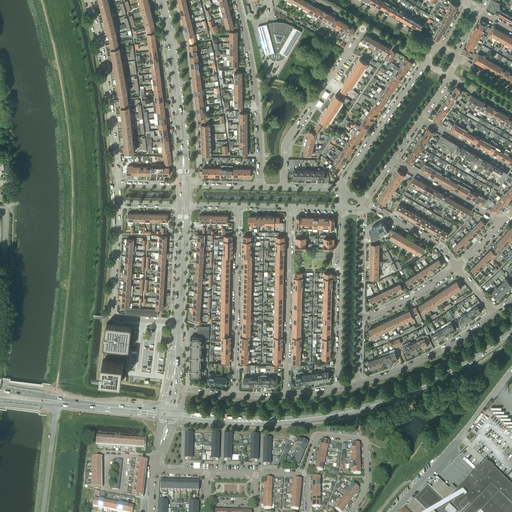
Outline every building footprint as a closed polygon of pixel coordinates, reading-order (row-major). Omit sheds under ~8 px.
[(486,9),(493,13),(499,3),(498,2),(494,0),(490,0),(486,8),(486,9)] [(140,3),(142,11),(150,9),(149,1),(140,3)] [(308,11),(312,4),(307,1),(303,8),(308,11)] [(380,8),(385,10),(389,3),(385,1),(380,8)] [(389,13),(393,6),(395,3),(395,2),(393,2),(391,5),(389,3),(385,10),(389,13)] [(448,7),(455,11),(458,6),(450,2),(449,4),(450,4),(448,7)] [(100,7),(102,14),(111,12),(109,4),(100,7)] [(308,11),(307,13),(306,15),(311,18),(312,16),(313,14),(317,7),(312,4),(308,11)] [(315,20),(321,9),(317,6),(317,7),(313,14),(315,16),(314,17),(315,18),(314,20),(315,20)] [(389,13),(393,15),(398,8),(393,6),(389,13)] [(448,9),(446,11),(454,16),(454,15),(455,12),(455,11),(448,7),(446,6),(445,8),(448,9)] [(393,15),(398,18),(402,11),(398,8),(393,15)] [(142,11),(144,18),(152,16),(150,9),(142,11)] [(321,19),(326,11),(321,9),(315,20),(316,21),(318,19),(319,17),(321,19)] [(326,11),(321,19),(324,20),(323,22),(325,23),(330,14),(326,11)] [(398,18),(402,20),(406,13),(402,11),(398,18)] [(442,14),(444,16),(451,20),(454,16),(446,11),(446,12),(447,12),(445,14),(443,12),(442,14)] [(102,14),(104,21),(113,19),(111,12),(102,14)] [(402,20),(406,23),(411,15),(406,13),(402,20)] [(406,23),(411,25),(415,18),(413,17),(414,14),(412,13),(411,15),(406,23)] [(330,24),(334,16),(330,14),(325,23),(323,25),(325,26),(327,24),(328,23),(330,24)] [(152,16),(144,18),(145,26),(154,23),(152,16)] [(331,29),(332,30),(339,19),(334,16),(330,24),(332,25),(332,27),(331,29)] [(444,16),(442,20),(449,24),(451,20),(444,16)] [(411,25),(415,28),(419,20),(415,18),(411,25)] [(104,21),(106,29),(114,26),(113,19),(104,21)] [(336,27),(339,29),(343,21),(339,19),(332,30),(333,31),(335,28),(335,29),(336,27)] [(480,19),(477,23),(485,28),(487,24),(480,19)] [(419,20),(415,28),(419,30),(424,23),(419,20)] [(442,20),(439,24),(446,28),(449,24),(442,20)] [(339,29),(343,31),(347,24),(343,21),(339,29)] [(274,58),(275,58),(274,60),(275,60),(276,60),(277,60),(278,60),(279,60),(280,60),(281,59),(282,59),(283,58),(284,57),(284,56),(285,56),(286,56),(288,53),(301,31),(293,27),(294,26),(293,27),(291,26),(289,25),(287,24),(284,23),(282,22),(280,22),(277,22),(275,22),(272,22),(270,23),(267,24),(266,23),(266,24),(258,26),(264,51),(265,50),(266,54),(270,53),(270,54),(270,55),(271,55),(271,56),(272,57),(273,57),(274,58)] [(437,28),(437,29),(444,33),(446,28),(439,24),(437,23),(436,25),(438,27),(437,29),(437,28)] [(476,24),(475,27),(483,32),(485,28),(477,23),(477,24),(476,24)] [(347,24),(343,31),(342,32),(341,35),(342,36),(345,32),(347,33),(351,26),(347,24)] [(108,36),(116,34),(114,26),(106,29),(108,36)] [(475,28),(473,32),(480,36),(483,32),(475,27),(474,27),(475,28)] [(489,35),(493,37),(497,29),(493,27),(489,35)] [(434,33),(441,37),(441,36),(442,36),(443,33),(444,33),(437,29),(435,31),(433,30),(432,32),(434,33)] [(493,37),(497,39),(501,32),(497,29),(493,37)] [(480,36),(473,32),(470,37),(473,39),(474,38),(478,40),(480,36)] [(497,39),(501,41),(505,34),(501,32),(497,39)] [(441,37),(434,33),(432,35),(431,35),(430,37),(438,41),(441,37)] [(116,34),(108,36),(109,42),(113,41),(113,42),(115,41),(115,42),(117,42),(116,34)] [(363,46),(365,44),(369,36),(366,34),(365,36),(364,36),(360,41),(359,43),(363,46)] [(501,41),(505,44),(509,36),(505,34),(501,41)] [(194,35),(187,36),(188,43),(195,41),(195,42),(196,42),(194,35)] [(365,44),(369,46),(373,39),(369,36),(365,44)] [(478,45),(476,43),(478,40),(474,38),(473,39),(470,37),(467,41),(475,45),(477,47),(478,45)] [(369,46),(373,48),(377,41),(373,39),(369,46)] [(109,42),(111,49),(118,48),(117,42),(115,42),(115,41),(113,42),(113,41),(109,42)] [(375,54),(376,53),(381,43),(377,41),(373,48),(375,50),(373,53),(375,54)] [(475,45),(467,41),(465,45),(464,45),(472,50),(474,48),(475,49),(477,47),(475,45)] [(379,52),(381,53),(385,46),(381,43),(376,53),(377,54),(379,52)] [(463,49),(470,54),(472,50),(464,45),(463,48),(463,49)] [(385,46),(381,53),(384,55),(382,58),(383,59),(390,48),(385,46)] [(111,49),(112,57),(121,55),(119,48),(118,48),(111,49)] [(383,63),(385,64),(389,58),(391,60),(396,52),(391,49),(388,55),(385,60),(385,59),(383,63)] [(470,54),(463,49),(460,53),(468,58),(470,54)] [(473,61),(477,63),(482,56),(478,53),(473,61)] [(112,57),(113,64),(122,63),(121,55),(112,57)] [(477,63),(482,66),(486,58),(482,56),(477,63)] [(404,59),(403,61),(410,66),(413,62),(407,58),(406,57),(405,57),(403,59),(404,59)] [(355,65),(362,70),(367,63),(359,58),(355,65)] [(482,66),(486,68),(490,60),(486,58),(482,66)] [(486,68),(490,70),(494,63),(490,60),(486,68)] [(403,61),(400,65),(407,70),(410,66),(403,61)] [(113,64),(115,72),(123,70),(122,63),(113,64)] [(490,70),(494,72),(498,65),(494,63),(490,70)] [(392,66),(397,69),(404,74),(407,70),(400,65),(399,68),(393,64),(392,66)] [(351,71),(358,76),(362,70),(355,65),(351,71)] [(494,72),(498,75),(502,67),(498,65),(494,72)] [(498,75),(502,77),(506,70),(502,67),(498,75)] [(397,69),(395,73),(402,78),(404,74),(397,69)] [(115,72),(116,79),(124,78),(123,70),(115,72)] [(502,77),(506,79),(510,72),(506,70),(502,77)] [(348,76),(355,81),(358,76),(351,71),(348,76)] [(390,76),(392,78),(399,82),(402,78),(395,73),(392,72),(390,76)] [(391,79),(389,82),(396,86),(399,82),(392,78),(390,76),(387,74),(386,76),(391,79)] [(343,83),(344,84),(350,88),(355,81),(348,76),(343,83)] [(116,79),(117,87),(126,85),(124,78),(116,79)] [(384,84),(386,86),(393,90),(396,86),(389,82),(387,80),(384,84)] [(119,94),(126,93),(127,93),(126,85),(117,87),(119,94)] [(386,86),(383,90),(390,95),(393,90),(386,86)] [(456,86),(454,90),(461,94),(462,92),(463,93),(465,91),(462,89),(462,90),(459,88),(456,86)] [(350,88),(348,91),(355,95),(353,98),(356,99),(359,94),(350,88)] [(383,90),(382,92),(377,89),(376,90),(377,91),(381,94),(388,99),(390,95),(383,90)] [(450,93),(457,98),(460,94),(461,95),(461,94),(454,90),(453,91),(452,90),(450,93)] [(380,95),(378,98),(385,103),(388,99),(381,94),(377,91),(376,93),(380,95)] [(126,93),(119,94),(120,100),(123,99),(124,100),(125,100),(125,101),(128,101),(126,93)] [(366,95),(363,93),(357,101),(361,104),(366,95)] [(450,93),(447,97),(454,102),(457,98),(450,93)] [(335,95),(330,102),(338,107),(343,100),(337,96),(335,95)] [(467,106),(468,103),(471,105),(475,97),(471,95),(465,105),(467,106)] [(345,97),(343,100),(352,106),(355,101),(353,99),(351,101),(345,97)] [(370,99),(372,100),(382,107),(385,103),(378,98),(376,100),(371,97),(370,99)] [(451,107),(451,106),(455,108),(457,104),(454,102),(447,97),(444,102),(451,107)] [(472,108),(473,106),(475,107),(479,99),(475,97),(471,105),(470,107),(472,108)] [(475,107),(479,109),(483,102),(479,99),(475,107)] [(382,107),(372,100),(371,102),(374,104),(372,106),(379,111),(382,107)] [(330,102),(327,107),(334,112),(338,107),(330,102)] [(444,102),(441,106),(448,111),(451,107),(444,102)] [(479,109),(478,111),(480,112),(481,110),(483,112),(488,104),(483,102),(479,109)] [(486,113),(485,115),(486,116),(487,114),(492,107),(488,104),(483,112),(486,113)] [(120,107),(121,115),(130,114),(129,106),(128,106),(121,107),(120,107)] [(379,111),(372,106),(369,110),(376,115),(379,111)] [(448,111),(441,106),(438,110),(445,115),(447,113),(452,116),(453,114),(448,111)] [(327,107),(324,112),(331,117),(334,112),(327,107)] [(492,107),(487,114),(486,116),(488,117),(489,115),(492,116),(496,109),(492,107)] [(496,109),(492,116),(494,118),(491,121),(494,122),(494,121),(500,111),(496,109)] [(366,115),(373,120),(376,115),(369,110),(366,115)] [(437,114),(436,115),(443,120),(443,119),(445,115),(438,110),(438,111),(436,113),(437,114)] [(496,122),(497,120),(500,121),(504,114),(500,111),(494,121),(496,122)] [(319,120),(325,124),(326,125),(331,117),(324,112),(319,120)] [(373,120),(366,115),(363,113),(361,117),(362,118),(363,119),(370,124),(373,120)] [(121,115),(122,123),(131,122),(130,114),(121,115)] [(504,114),(500,121),(502,122),(500,127),(501,128),(504,123),(508,116),(504,114)] [(443,120),(436,115),(433,119),(437,121),(440,123),(442,124),(443,123),(442,122),(443,120)] [(504,127),(506,124),(508,126),(511,118),(508,116),(504,123),(502,126),(504,127)] [(360,123),(367,128),(370,124),(363,119),(360,123)] [(455,132),(459,125),(460,123),(462,120),(460,119),(458,123),(458,122),(457,124),(455,123),(451,129),(455,132)] [(319,120),(312,132),(316,133),(319,133),(325,124),(319,120)] [(122,123),(123,130),(131,129),(131,122),(122,123)] [(360,123),(359,125),(355,123),(354,124),(355,125),(365,132),(367,128),(360,123)] [(459,134),(463,128),(464,125),(460,123),(459,125),(455,132),(459,134)] [(201,124),(201,134),(210,134),(210,124),(201,124)] [(463,136),(467,130),(469,126),(470,125),(468,124),(465,129),(463,128),(459,134),(463,136)] [(352,129),(362,136),(365,132),(355,125),(352,129)] [(463,136),(468,139),(471,132),(473,128),(469,126),(467,130),(463,136)] [(428,128),(425,131),(431,136),(432,136),(433,134),(435,134),(436,132),(434,131),(433,131),(431,129),(430,130),(428,128)] [(123,130),(123,138),(132,137),(131,129),(123,130)] [(349,133),(359,140),(362,136),(352,129),(349,133)] [(424,132),(422,135),(429,140),(431,136),(425,131),(424,132)] [(349,133),(348,132),(347,134),(351,136),(350,139),(357,144),(359,140),(349,133)] [(471,132),(468,139),(472,141),(476,133),(474,132),(473,133),(471,132)] [(484,148),(488,142),(489,139),(487,138),(489,134),(487,133),(484,138),(480,146),(484,148)] [(201,134),(201,144),(210,144),(210,134),(201,134)] [(421,135),(419,138),(426,143),(431,146),(432,145),(429,143),(427,142),(429,139),(429,140),(422,135),(421,135)] [(441,146),(442,144),(445,138),(441,135),(437,142),(436,143),(441,146)] [(123,138),(124,145),(133,144),(132,137),(123,138)] [(479,137),(476,143),(480,146),(484,138),(482,137),(482,138),(479,137)] [(426,143),(419,138),(416,143),(423,148),(426,143)] [(346,142),(354,148),(357,144),(350,139),(348,141),(347,140),(346,142)] [(488,142),(484,148),(488,151),(494,141),(492,140),(490,143),(488,142)] [(492,153),(496,146),(498,144),(494,141),(488,151),(492,153)] [(344,147),(351,152),(354,148),(346,142),(344,144),(346,145),(344,147)] [(451,151),(451,150),(454,151),(458,145),(453,142),(449,150),(451,151)] [(416,143),(412,148),(419,153),(422,154),(423,152),(424,150),(422,149),(423,148),(416,143)] [(133,144),(124,145),(125,153),(134,152),(133,144)] [(210,144),(201,144),(202,155),(211,154),(210,144)] [(492,153),(496,155),(501,147),(502,146),(499,145),(498,148),(496,146),(492,153)] [(344,147),(341,151),(348,156),(351,152),(344,147)] [(462,147),(458,153),(457,155),(459,156),(460,154),(462,156),(466,149),(462,147)] [(504,151),(500,158),(505,160),(509,152),(511,148),(510,147),(508,151),(507,151),(506,152),(504,151)] [(410,152),(417,157),(417,156),(419,154),(421,155),(422,154),(419,153),(412,148),(410,152)] [(341,151),(339,155),(346,160),(348,156),(341,151)] [(408,155),(408,156),(414,161),(415,161),(414,160),(417,157),(410,152),(408,155)] [(473,165),(474,163),(478,156),(474,154),(470,160),(469,163),(473,165)] [(323,164),(325,162),(327,159),(325,158),(321,155),(319,158),(320,159),(319,160),(322,164),(323,164)] [(333,155),(332,156),(343,163),(346,160),(339,155),(337,157),(336,156),(336,157),(333,155)] [(335,161),(333,163),(340,168),(343,163),(332,156),(331,157),(334,159),(333,160),(335,161)] [(414,161),(408,156),(405,160),(408,163),(408,162),(412,165),(412,164),(413,165),(414,164),(413,163),(414,161)] [(486,161),(482,159),(478,165),(477,167),(481,170),(482,169),(486,161)] [(421,170),(425,172),(429,166),(431,162),(430,161),(427,165),(425,163),(421,170)] [(483,170),(484,168),(486,170),(490,163),(486,161),(482,169),(483,170)] [(425,172),(429,175),(433,168),(435,164),(431,162),(429,166),(425,172)] [(340,168),(333,163),(330,168),(336,173),(340,168)] [(489,175),(490,173),(491,172),(494,166),(490,163),(486,170),(485,172),(489,175)] [(429,175),(434,177),(437,170),(439,166),(435,164),(433,168),(429,175)] [(441,173),(439,172),(442,168),(439,166),(437,170),(434,177),(438,179),(441,173)] [(494,166),(491,172),(490,173),(492,175),(493,173),(495,175),(498,168),(494,166)] [(391,186),(395,188),(404,174),(397,170),(387,184),(387,185),(390,188),(391,186)] [(442,182),(445,175),(447,171),(446,170),(444,174),(441,173),(438,179),(442,182)] [(501,182),(503,179),(507,173),(502,170),(499,177),(498,178),(497,179),(501,182)] [(318,171),(318,179),(324,179),(324,178),(327,178),(328,172),(324,172),(324,171),(318,171)] [(446,184),(450,186),(454,180),(455,177),(451,175),(450,177),(446,184)] [(450,186),(454,189),(458,182),(459,180),(455,177),(454,180),(450,186)] [(417,191),(419,188),(422,182),(418,180),(413,188),(417,191)] [(454,189),(458,191),(462,185),(463,182),(459,180),(458,182),(454,189)] [(417,191),(421,193),(426,184),(422,182),(419,188),(417,191)] [(458,191),(462,193),(467,184),(463,182),(462,185),(458,191)] [(424,191),(427,193),(430,187),(426,184),(421,193),(420,196),(421,196),(424,191)] [(462,193),(466,196),(471,187),(467,184),(462,193)] [(377,199),(384,204),(394,189),(395,188),(391,186),(390,188),(387,185),(377,199)] [(426,199),(428,200),(434,189),(430,187),(427,193),(429,194),(426,199)] [(433,196),(435,197),(438,191),(434,189),(428,200),(430,201),(433,196)] [(434,204),(436,205),(442,194),(438,191),(435,197),(437,199),(434,204)] [(474,200),(478,194),(480,192),(480,191),(479,191),(478,192),(477,191),(476,193),(474,192),(470,198),(474,200)] [(504,193),(501,196),(507,202),(510,199),(504,193)] [(439,203),(442,204),(443,202),(447,196),(442,194),(436,205),(438,206),(439,203)] [(444,206),(446,207),(451,198),(447,196),(443,202),(442,204),(444,206)] [(501,196),(498,200),(504,206),(507,202),(501,196)] [(449,205),(451,207),(455,200),(451,198),(446,207),(447,208),(449,205)] [(491,200),(489,204),(491,207),(489,209),(496,213),(498,213),(501,209),(494,203),(492,202),(491,200)] [(498,200),(494,203),(501,209),(504,206),(498,200)] [(458,214),(459,211),(463,205),(459,203),(454,211),(455,212),(456,212),(458,214)] [(395,210),(400,213),(404,206),(402,205),(402,206),(399,204),(395,210)] [(461,218),(462,216),(467,207),(463,205),(459,211),(462,213),(458,219),(460,220),(461,218)] [(400,213),(405,216),(409,210),(406,208),(406,207),(404,206),(400,213)] [(467,207),(462,216),(461,218),(462,219),(463,217),(465,214),(467,216),(471,210),(467,207)] [(405,216),(410,219),(414,212),(412,211),(412,212),(409,210),(405,216)] [(410,219),(415,222),(419,216),(416,214),(416,213),(414,212),(410,219)] [(415,222),(420,225),(424,218),(422,216),(422,217),(419,216),(415,222)] [(420,225),(425,227),(429,221),(426,220),(426,219),(424,218),(420,225)] [(481,219),(477,224),(482,228),(486,224),(481,219)] [(425,227),(430,230),(434,223),(432,222),(432,223),(429,221),(425,227)] [(375,225),(383,239),(385,242),(386,244),(389,237),(387,236),(389,237),(393,230),(390,228),(388,230),(384,223),(382,224),(381,222),(375,225)] [(430,230),(435,233),(439,227),(437,226),(437,225),(434,223),(430,230)] [(477,224),(473,228),(478,232),(482,228),(477,224)] [(370,243),(379,243),(385,242),(383,239),(375,225),(370,229),(371,230),(369,231),(373,238),(370,240),(370,243)] [(435,233),(440,236),(444,229),(442,228),(442,229),(439,227),(435,233)] [(473,228),(469,232),(474,236),(478,232),(473,228)] [(444,229),(440,236),(445,239),(449,233),(446,231),(446,230),(444,229)] [(394,230),(393,230),(389,237),(405,246),(409,239),(394,230)] [(469,232),(465,235),(470,240),(474,236),(469,232)] [(509,242),(511,240),(511,238),(506,233),(503,236),(509,242)] [(465,235),(461,240),(466,244),(470,240),(465,235)] [(500,240),(506,246),(508,247),(509,246),(507,244),(509,242),(503,236),(500,240)] [(424,248),(409,239),(405,246),(420,255),(424,248)] [(461,240),(457,244),(462,248),(466,244),(461,240)] [(500,240),(496,243),(503,249),(506,246),(500,240)] [(370,243),(370,261),(378,261),(379,243),(370,243)] [(503,249),(496,243),(493,247),(499,253),(500,254),(502,252),(501,251),(503,249)] [(462,248),(457,244),(453,248),(458,253),(462,248)] [(493,247),(487,253),(492,258),(495,254),(497,256),(499,253),(493,247)] [(487,253),(483,257),(488,262),(492,258),(487,253)] [(483,257),(479,261),(484,266),(488,262),(483,257)] [(439,259),(434,262),(438,268),(442,265),(439,259)] [(378,261),(370,261),(369,279),(378,279),(378,261)] [(479,261),(475,265),(480,270),(484,266),(479,261)] [(434,262),(429,265),(433,271),(438,268),(434,262)] [(429,265),(424,268),(428,274),(433,271),(429,265)] [(480,270),(475,265),(470,269),(475,274),(480,270)] [(424,268),(419,271),(423,277),(428,274),(424,268)] [(419,271),(415,275),(419,280),(423,277),(419,271)] [(415,275),(410,278),(414,284),(419,280),(415,275)] [(494,280),(492,277),(484,284),(486,287),(494,280)] [(414,284),(410,278),(405,281),(409,287),(414,284)] [(504,281),(501,283),(507,290),(511,286),(505,278),(503,280),(504,281)] [(456,281),(444,289),(448,296),(461,288),(456,281)] [(400,283),(395,286),(398,292),(403,290),(400,283)] [(501,283),(497,287),(503,294),(507,290),(501,283)] [(395,286),(390,288),(393,295),(398,292),(395,286)] [(497,287),(496,286),(494,289),(495,290),(491,292),(497,299),(503,294),(497,287)] [(390,288),(385,291),(387,297),(393,295),(390,288)] [(444,289),(431,297),(436,304),(448,296),(444,289)] [(385,291),(379,293),(382,300),(387,297),(385,291)] [(379,293),(374,296),(377,302),(382,300),(379,293)] [(377,302),(374,296),(369,298),(370,301),(369,302),(370,304),(372,304),(372,305),(377,302)] [(436,304),(431,297),(418,306),(423,313),(436,304)] [(472,308),(472,309),(477,315),(482,312),(477,305),(476,303),(471,306),(472,308)] [(416,307),(409,310),(412,317),(419,314),(416,307)] [(472,309),(467,312),(472,318),(477,315),(472,309)] [(409,310),(396,316),(399,324),(413,318),(412,317),(409,310)] [(467,312),(463,315),(467,322),(472,318),(467,312)] [(467,322),(463,315),(458,319),(462,325),(467,322)] [(396,316),(382,323),(386,331),(399,324),(396,316)] [(445,324),(446,326),(450,333),(455,330),(450,321),(445,324)] [(386,331),(382,323),(368,329),(372,337),(386,331)] [(102,360),(100,378),(121,381),(122,378),(126,379),(126,374),(125,374),(125,372),(126,371),(127,371),(128,363),(129,347),(131,329),(129,329),(129,326),(119,325),(108,324),(108,326),(105,326),(103,344),(102,360)] [(189,376),(201,377),(201,337),(209,338),(209,327),(197,326),(197,337),(190,337),(189,376)] [(446,326),(441,329),(445,336),(450,333),(446,326)] [(441,329),(436,332),(440,339),(445,336),(441,329)] [(440,339),(436,332),(431,335),(435,342),(437,340),(438,342),(440,340),(440,339)] [(420,336),(418,337),(423,348),(428,345),(427,343),(430,342),(427,337),(424,338),(421,339),(420,336)] [(417,341),(414,343),(417,350),(423,348),(418,337),(416,338),(417,341)] [(413,340),(407,342),(412,353),(417,350),(414,343),(413,340)] [(412,353),(407,342),(402,345),(407,355),(412,353)] [(395,352),(389,354),(392,361),(398,359),(397,358),(399,358),(398,354),(396,355),(395,352)] [(389,354),(384,356),(387,363),(392,361),(389,354)] [(384,356),(379,358),(381,365),(387,363),(384,356)] [(379,358),(373,360),(376,367),(381,365),(379,358)] [(376,367),(373,360),(368,362),(369,366),(368,367),(369,369),(370,369),(376,367)] [(321,366),(322,371),(324,380),(329,379),(328,374),(329,374),(329,373),(328,372),(328,371),(325,372),(324,366),(329,364),(328,361),(321,363),(321,366)] [(185,443),(193,443),(193,434),(185,434),(185,443)] [(212,443),(219,444),(220,435),(212,435),(212,443)] [(251,436),(250,445),(258,445),(259,436),(251,436)] [(263,439),(263,448),(271,448),(271,440),(263,439)] [(295,448),(296,449),(304,452),(306,448),(298,445),(296,444),(295,448)] [(293,453),(294,454),(302,457),(304,452),(296,449),(295,448),(293,453)] [(192,461),(193,451),(185,451),(185,460),(192,461)] [(219,452),(212,452),(211,461),(219,461),(219,452)] [(292,453),(290,458),(300,462),(302,457),(294,454),(293,453),(292,453)] [(300,462),(290,458),(288,462),(294,465),(298,466),(300,462)] [(137,460),(136,468),(145,469),(146,461),(137,460)] [(511,511),(511,486),(489,465),(488,465),(487,465),(486,464),(485,465),(484,465),(481,468),(480,468),(479,467),(470,477),(456,491),(452,487),(449,491),(442,484),(439,481),(431,490),(428,487),(414,501),(403,511),(511,511)] [(350,486),(349,488),(356,493),(359,489),(353,485),(351,487),(350,486)] [(143,489),(134,488),(133,496),(142,497),(143,489)] [(349,491),(347,493),(353,498),(356,493),(349,488),(347,490),(349,491)] [(344,494),(343,496),(350,502),(353,498),(347,493),(346,495),(344,494)] [(343,499),(341,501),(348,506),(350,502),(343,496),(342,499),(343,499)] [(339,503),(337,505),(345,510),(348,506),(341,501),(340,503),(339,503)]
